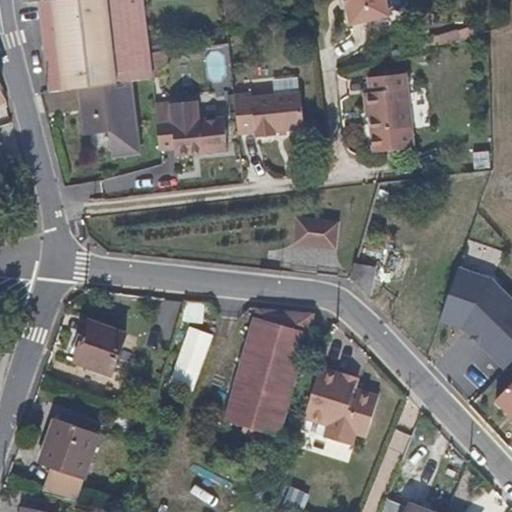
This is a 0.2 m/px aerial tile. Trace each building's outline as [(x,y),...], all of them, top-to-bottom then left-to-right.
[(47,72),(49,91),(78,87),(131,81),(152,78),(149,52),(142,0),(40,0),(38,0),(47,72)] [(388,15),(384,0),(342,0),(349,24),(388,15)] [(466,28),(434,32),(435,42),(467,39),(466,28)] [(413,146),(404,71),(369,76),(371,90),(364,91),(366,107),(370,107),(371,115),(374,150),(413,146)] [(131,81),(78,87),(84,135),(109,132),(111,156),(140,153),(131,81)] [(252,90),(237,92),(242,132),(259,130),(259,134),(279,132),(279,128),(307,123),(302,88),(253,94),(252,90)] [(156,113),(161,147),(178,145),(178,147),(204,145),(205,149),(231,146),(228,114),(202,117),(199,98),(172,101),(173,111),(156,113)] [(404,159),(387,161),(388,173),(406,172),(404,159)] [(357,252),(359,252),(371,215),(367,214),(357,252)] [(371,215),(359,252),(376,256),(386,218),(371,215)] [(339,222),(298,219),(295,246),(336,249),(339,222)] [(351,277),(363,290),(368,266),(356,263),(351,277)] [(511,296),(493,278),(461,266),(441,320),(466,330),(503,366),(511,356),(511,296)] [(321,314),(277,310),(236,417),(252,423),(250,430),(263,436),(265,429),(285,437),(309,374),(330,321),(321,314)] [(125,335),(85,320),(72,358),(112,373),(125,335)] [(168,382),(192,389),(208,333),(184,326),(168,382)] [(355,385),(329,374),(311,425),(335,435),(330,446),(357,457),(361,445),(372,449),(388,410),(361,399),(359,404),(349,399),(355,385)] [(365,389),(355,385),(349,399),(359,404),(361,399),(365,389)] [(511,385),(493,404),(511,423),(511,385)] [(41,493),(75,501),(96,436),(51,422),(37,467),(47,470),(41,493)] [(302,510),(309,494),(288,485),(281,501),(302,510)] [(407,497),(389,488),(379,511),(443,511),(444,509),(409,493),(407,497)]
